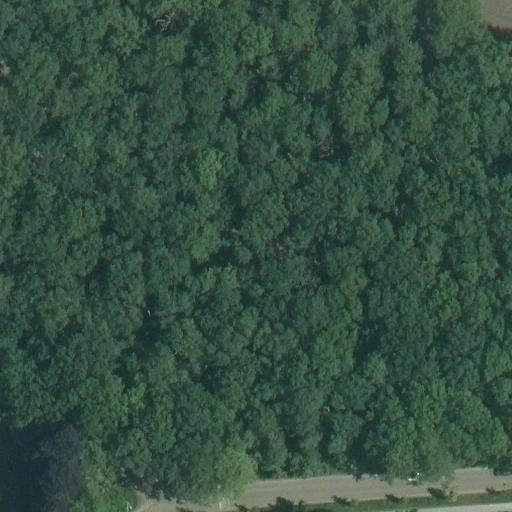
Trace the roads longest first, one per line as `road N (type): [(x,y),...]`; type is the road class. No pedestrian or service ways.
road 1 (track): [(0,132),(511,332)]
road 2 (tertiary): [(169,502),(511,479)]
road 3 (tertiary): [(169,502),(27,421)]
